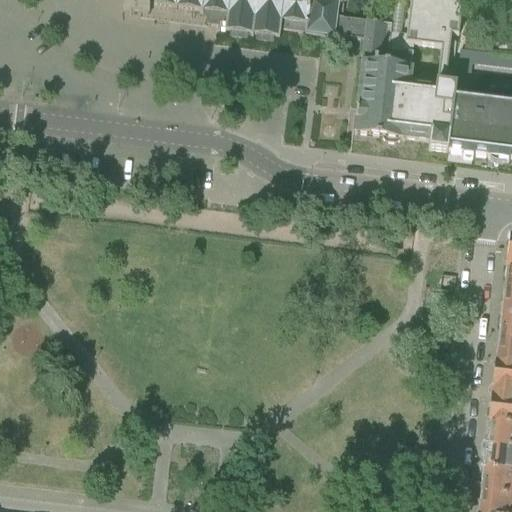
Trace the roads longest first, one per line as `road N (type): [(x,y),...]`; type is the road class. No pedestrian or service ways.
road 1 (tertiary): [(484,204),(285,178),(223,147),(0,119)]
road 2 (residential): [(451,511),(484,204)]
